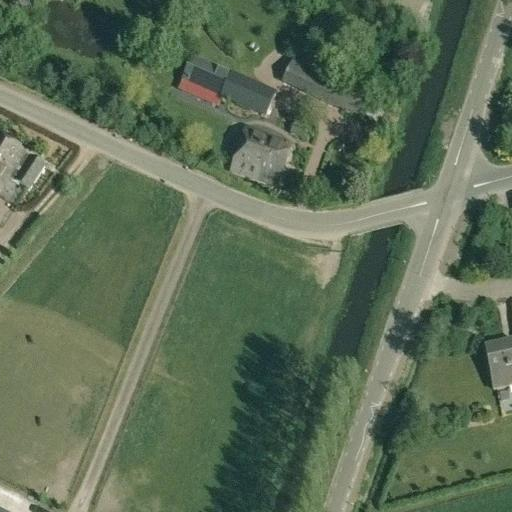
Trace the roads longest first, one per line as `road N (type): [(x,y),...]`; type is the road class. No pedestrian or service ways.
road 1 (tertiary): [(446,198),(355,220),(294,221),(0,98)]
road 2 (tertiary): [(342,511),(446,198)]
road 3 (tertiary): [(446,198),(509,0)]
road 4 (unknown): [(0,268),(95,139)]
road 5 (unknown): [(286,101),(320,117),(326,143),(316,223)]
